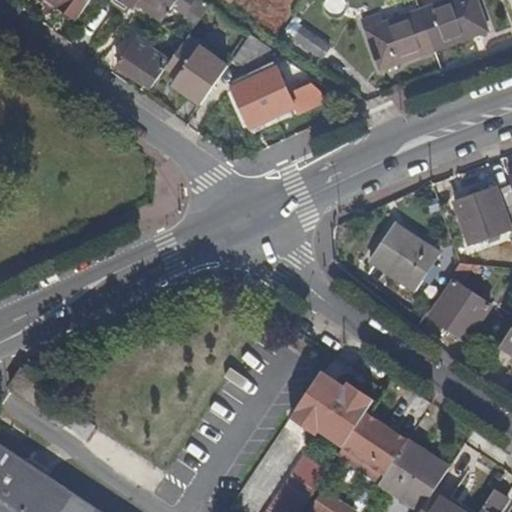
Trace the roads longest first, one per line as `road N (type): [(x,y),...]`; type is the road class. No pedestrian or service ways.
road 1 (unknown): [(0,389),(108,464),(208,500),(342,317)]
road 2 (residential): [(257,216),(286,271),(511,430)]
road 3 (residential): [(257,216),(213,176),(0,26)]
road 4 (tertiary): [(0,328),(257,216)]
road 5 (tertiary): [(257,216),(511,108)]
